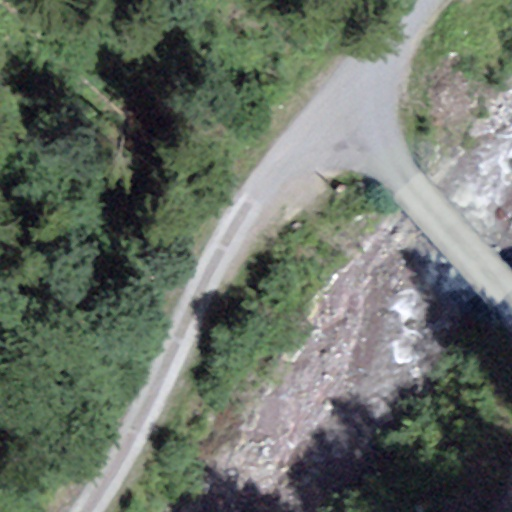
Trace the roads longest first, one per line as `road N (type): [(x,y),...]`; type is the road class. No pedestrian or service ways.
road 1 (track): [(92,511),(242,215),(328,113)]
road 2 (unclassified): [(511,295),(409,182),(328,113),(423,0)]
